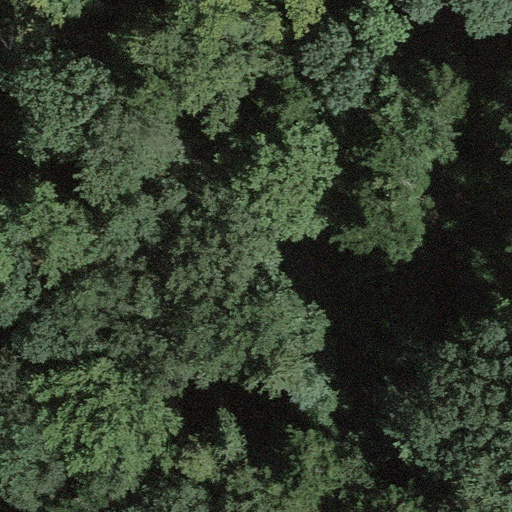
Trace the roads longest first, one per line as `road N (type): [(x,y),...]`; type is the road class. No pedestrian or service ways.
road 1 (track): [(60,0),(182,129),(384,373),(486,511)]
road 2 (track): [(259,225),(511,4)]
